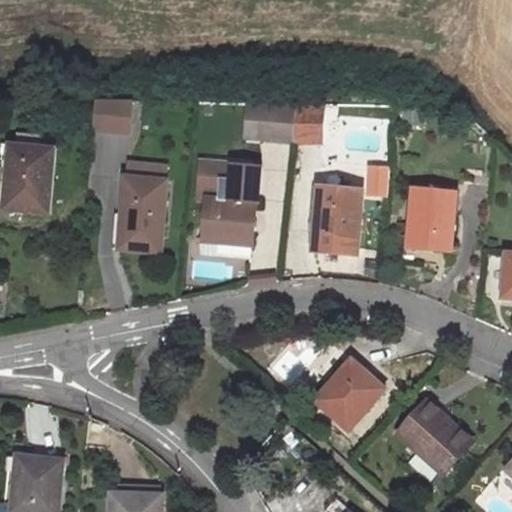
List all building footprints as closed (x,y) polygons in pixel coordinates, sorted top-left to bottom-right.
[(102,135),(135,136),(135,102),(103,102),(102,135)] [(244,105),(242,138),(254,139),(255,105),(244,105)] [(255,105),(254,139),(291,140),(293,107),(255,105)] [(305,107),(302,143),(323,144),(326,108),(305,107)] [(48,147),(4,144),(0,186),(0,209),(42,213),(48,147)] [(261,168),(230,166),(229,203),(206,201),(204,244),(220,245),(251,247),(254,204),(258,205),(261,168)] [(160,180),(118,177),(113,234),(155,237),(160,180)] [(367,191),(322,187),(315,252),(360,256),(367,191)] [(449,192),(406,188),(401,245),(444,250),(449,192)] [(251,247),(220,245),(219,254),(251,256),(251,247)] [(511,255),(500,254),(496,300),(511,301),(511,255)] [(383,395),(350,366),(313,406),(345,435),(383,395)] [(474,444),(430,402),(399,433),(442,476),(474,444)] [(53,511),(58,462),(15,457),(9,511),(53,511)] [(158,511),(159,496),(109,494),(108,511),(158,511)]
